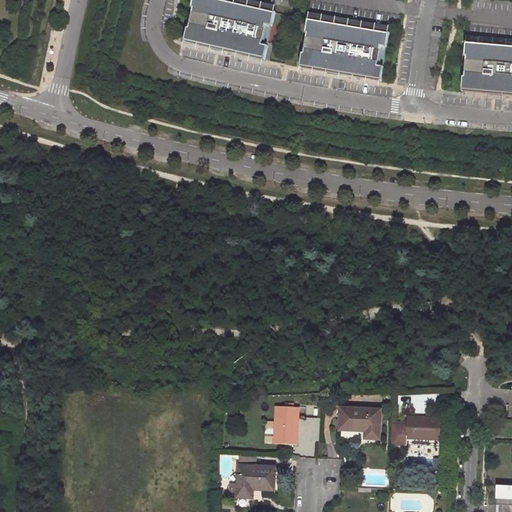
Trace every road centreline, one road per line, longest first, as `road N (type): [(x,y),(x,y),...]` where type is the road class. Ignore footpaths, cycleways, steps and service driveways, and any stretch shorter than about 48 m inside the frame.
road 1 (unclassified): [(511,203),(258,170),(52,116)]
road 2 (residential): [(475,362),(468,511)]
